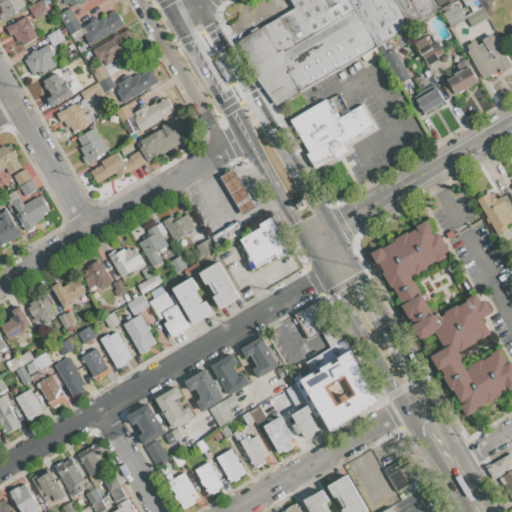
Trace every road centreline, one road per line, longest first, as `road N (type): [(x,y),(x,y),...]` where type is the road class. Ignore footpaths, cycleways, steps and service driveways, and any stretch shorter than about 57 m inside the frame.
road 1 (residential): [(321,267),(308,285),(0,467)]
road 2 (residential): [(245,138),(0,280)]
road 3 (primary): [(330,235),(210,27),(187,11)]
road 4 (residential): [(415,402),(229,511)]
road 5 (residential): [(330,235),(511,119)]
road 6 (residential): [(137,0),(219,152)]
road 7 (residential): [(0,82),(87,228)]
road 8 (primary): [(245,138),(321,267)]
road 9 (primary): [(187,11),(188,38),(245,138)]
road 10 (residential): [(100,408),(160,511)]
